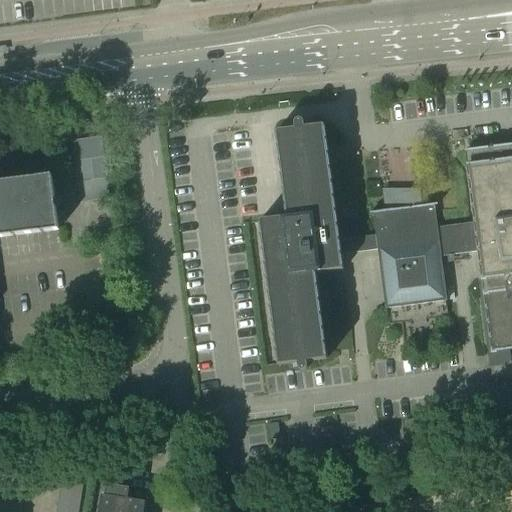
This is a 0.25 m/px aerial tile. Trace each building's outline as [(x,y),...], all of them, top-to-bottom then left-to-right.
[(285,218),(257,221),(276,366),(325,359),(314,274),(342,270),(340,255),(376,250),(383,309),(445,302),(439,257),(476,253),(489,353),(511,349),(511,143),(462,150),(472,223),(435,228),(433,205),(371,214),(374,235),(338,240),(323,125),(274,132),(285,218)] [(72,139),(81,201),(110,198),(100,136),(72,139)] [(0,237),(57,230),(50,175),(0,181),(0,237)] [(417,419),(403,421),(406,445),(420,443),(417,419)] [(85,459),(70,460),(70,473),(85,472),(85,459)] [(97,511),(142,511),(144,503),(127,500),(128,489),(105,486),(104,497),(100,496),(97,511)]
